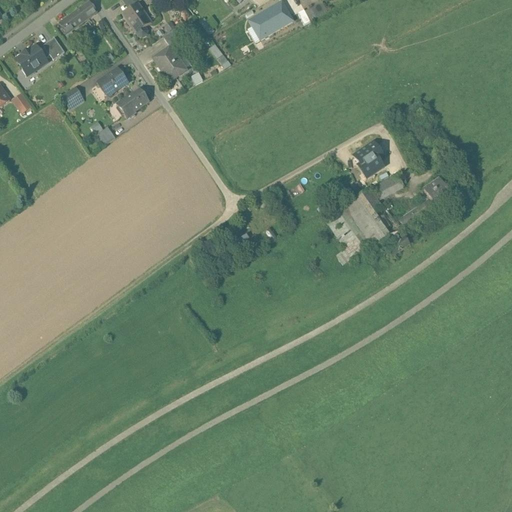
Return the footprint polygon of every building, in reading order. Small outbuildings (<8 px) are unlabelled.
[(294,16),(282,1),(267,14),(275,23),(273,25),(277,30),(294,16)] [(89,3),(59,25),(66,36),(70,33),(97,14),(89,3)] [(322,5),(311,11),(315,19),(326,13),(322,5)] [(138,6),(122,17),(135,36),(136,35),(144,30),(151,25),(138,6)] [(311,9),(305,12),(310,23),(316,20),(311,11),(311,9)] [(310,23),(305,12),(299,15),(304,26),(310,23)] [(95,29),(103,32),(105,25),(97,22),(95,29)] [(66,36),(59,25),(54,29),(61,40),(66,36)] [(144,30),(136,35),(139,39),(142,40),(146,37),(147,33),(144,30)] [(180,42),(173,32),(163,39),(169,49),(170,49),(180,42)] [(66,36),(61,40),(65,45),(69,43),(74,39),(70,33),(66,36)] [(54,40),(44,47),(45,49),(52,59),(53,61),(64,54),(54,40)] [(215,44),(210,48),(224,70),(229,66),(215,44)] [(28,78),(48,64),(46,62),(40,53),(35,45),(15,59),(28,78)] [(52,59),(45,49),(40,53),(46,62),(52,59)] [(170,49),(169,49),(152,60),(158,68),(159,68),(162,72),(161,73),(169,84),(186,72),(170,49)] [(117,71),(97,85),(106,99),(127,84),(117,71)] [(0,88),(0,108),(9,102),(0,88)] [(74,89),(62,98),(69,108),(81,100),(74,89)] [(139,91),(132,97),(131,96),(116,106),(127,120),(135,114),(148,104),(139,91)] [(21,94),(11,101),(17,109),(22,106),(26,112),(31,109),(21,94)] [(119,121),(111,110),(105,115),(113,125),(119,121)] [(97,123),(91,126),(94,133),(101,129),(97,123)] [(107,129),(96,137),(104,148),(115,140),(107,129)] [(373,144),(353,157),(364,173),(368,171),(376,165),(384,160),(373,144)] [(395,177),(384,160),(376,165),(381,173),(385,179),(377,184),(378,186),(395,177)] [(376,165),(368,171),(372,178),(381,173),(376,165)] [(368,181),(371,185),(372,187),(377,184),(385,179),(381,173),(372,178),(368,181)] [(378,186),(371,189),(377,202),(403,188),(397,176),(378,186)] [(366,177),(357,183),(363,191),(371,185),(368,181),(366,177)] [(452,198),(440,181),(423,192),(429,200),(423,205),(429,213),(435,209),(436,209),(452,198)] [(357,183),(352,187),(357,195),(363,191),(357,183)] [(301,185),(291,189),(294,196),(304,193),(301,185)] [(383,210),(369,190),(352,202),(366,222),(383,210)] [(366,222),(352,202),(318,223),(340,262),(372,243),(367,235),(371,232),(365,223),(366,222)] [(423,205),(394,224),(400,232),(429,213),(423,205)] [(366,222),(365,223),(371,232),(377,241),(380,245),(381,245),(399,233),(400,232),(394,224),(384,210),(366,222)] [(377,241),(371,232),(367,235),(372,243),(373,244),(377,241)] [(399,233),(381,245),(386,252),(391,259),(409,246),(404,239),(404,240),(399,233)]
